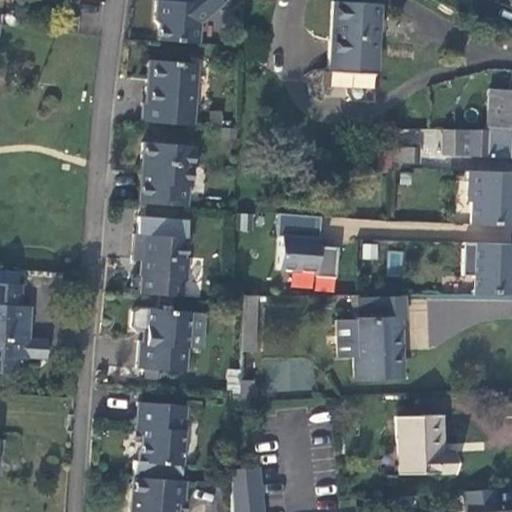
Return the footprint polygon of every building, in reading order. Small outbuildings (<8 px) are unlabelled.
[(22,0),(0,0),(0,14),(3,15),(3,19),(6,23),(9,24),(13,24),(15,20),(16,15),(12,12),(8,10),(9,5),(21,6),(22,0)] [(155,24),(154,40),(196,43),(197,22),(222,0),(171,0),(169,2),(155,0),(152,21),(155,24)] [(373,4),(329,2),(326,71),(369,73),(373,4)] [(140,103),(139,120),(191,124),(195,63),(146,60),(143,103),(140,103)] [(487,90),(485,130),(507,130),(506,157),(511,157),(511,85),(511,91),(487,90)] [(423,145),(439,146),(439,129),(424,129),(423,145)] [(438,154),(506,157),(507,130),(485,130),(439,129),(439,146),(438,154)] [(140,164),(136,204),(185,207),(187,186),(189,186),(192,145),(141,141),(140,158),(144,158),(143,164),(140,164)] [(414,147),(387,146),(386,160),(413,162),(414,147)] [(511,173),(466,171),(464,203),(468,203),(466,226),(489,227),(510,227),(511,207),(511,173)] [(332,279),(335,248),(315,246),(317,218),(276,214),(274,237),(278,237),(275,270),(312,273),(311,277),(332,279)] [(131,276),(130,294),(181,297),(181,284),(185,280),(186,258),(182,257),(183,239),(131,236),(129,261),(139,262),(138,276),(131,276)] [(507,245),(464,244),(463,249),(451,248),(451,275),(463,275),(462,295),(511,296),(511,262),(507,262),(507,245)] [(0,270),(0,283),(19,285),(20,271),(0,270)] [(0,372),(17,374),(18,357),(27,358),(28,357),(29,339),(29,338),(23,338),(24,323),(30,323),(31,308),(20,308),(21,285),(19,285),(0,283),(0,372)] [(240,296),(240,301),(236,400),(252,399),(254,297),(240,296)] [(401,296),(348,298),(349,319),(332,319),(334,354),(350,354),(351,375),(398,374),(395,319),(402,318),(401,296)] [(189,313),(137,310),(131,313),(130,329),(135,333),(145,333),(144,342),(139,343),(137,369),(185,372),(186,348),(201,349),(186,348),(189,313)] [(203,314),(189,313),(186,348),(201,349),(203,314)] [(49,340),(29,339),(28,357),(48,358),(49,340)] [(181,406),(135,404),(133,431),(139,431),(138,442),(137,461),(132,461),(131,476),(176,480),(181,406)] [(433,416),(391,417),(393,474),(448,471),(448,454),(434,454),(433,416)] [(259,511),(255,465),(228,468),(228,511),(227,511),(259,511)] [(180,506),(182,481),(176,480),(131,476),(130,476),(127,511),(172,511),(173,506),(180,506)] [(460,493),(462,511),(511,511),(493,511),(492,491),(460,493)] [(431,511),(431,501),(406,503),(407,509),(406,511),(431,511)]
